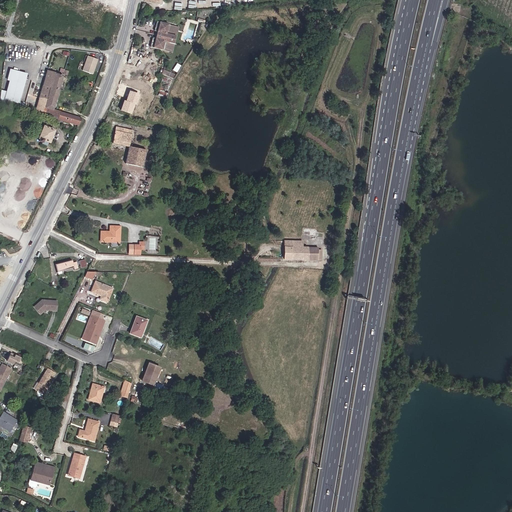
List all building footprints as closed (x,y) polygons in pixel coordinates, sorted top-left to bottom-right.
[(175,25),(160,21),(156,30),(154,37),(151,46),(166,49),(169,40),(172,42),(175,34),(172,33),(175,25)] [(94,73),(98,58),(86,55),(83,71),(94,73)] [(149,69),(151,73),(157,70),(150,59),(135,67),(138,75),(149,69)] [(140,78),(151,73),(149,69),(138,75),(140,78)] [(22,109),(29,76),(11,71),(9,82),(12,83),(8,102),(12,103),(11,106),(22,109)] [(50,71),(39,114),(42,115),(43,113),(47,114),(66,121),(68,112),(57,109),(65,75),(50,71)] [(172,77),(162,74),(157,88),(167,92),(172,77)] [(122,111),(134,114),(140,93),(128,90),(122,111)] [(81,125),(84,116),(68,112),(66,121),(81,125)] [(133,151),(134,148),(114,143),(118,127),(115,126),(110,147),(133,151)] [(134,148),(135,140),(137,131),(118,127),(114,143),(134,148)] [(59,132),(49,128),(43,143),(47,144),(47,146),(51,147),(53,142),(55,143),(59,132)] [(137,148),(134,148),(133,151),(129,164),(143,167),(147,151),(137,148)] [(64,160),(38,151),(32,168),(43,173),(42,177),(30,173),(27,182),(35,184),(34,187),(41,190),(42,187),(49,190),(64,160)] [(111,230),(107,230),(98,230),(98,240),(118,240),(118,224),(112,224),(111,230)] [(306,246),(306,239),(287,239),(286,257),(320,258),(320,255),(324,255),(324,246),(306,246)] [(73,260),(55,263),(57,272),(72,269),(73,272),(79,271),(77,262),(73,262),(73,260)] [(87,270),(84,276),(94,280),(98,270),(87,270)] [(113,286),(94,280),(90,290),(99,294),(98,297),(108,300),(113,286)] [(57,312),(58,300),(37,298),(37,308),(39,309),(39,310),(57,312)] [(103,317),(105,312),(93,308),(91,313),(103,317)] [(151,317),(139,312),(132,332),(144,336),(151,317)] [(89,327),(84,338),(94,341),(103,317),(91,313),(86,326),(89,327)] [(22,358),(10,351),(5,359),(11,362),(13,359),(19,362),(22,358)] [(0,366),(0,391),(12,368),(2,363),(0,366)] [(121,378),(125,371),(109,363),(106,370),(121,378)] [(142,381),(154,384),(159,366),(148,363),(142,381)] [(48,364),(34,386),(40,389),(48,378),(49,379),(56,369),(48,364)] [(104,384),(94,381),(89,401),(99,403),(104,384)] [(132,383),(125,381),(122,391),(129,393),(132,383)] [(63,383),(59,398),(64,399),(67,385),(63,383)] [(0,416),(0,425),(11,432),(17,419),(3,411),(0,416)] [(96,440),(101,421),(90,418),(87,429),(81,428),(79,436),(96,440)] [(119,420),(112,418),(110,425),(117,427),(119,420)] [(28,426),(22,425),(19,437),(24,438),(28,426)] [(74,453),(68,476),(79,479),(85,456),(74,453)] [(36,462),(35,466),(54,471),(55,467),(36,462)] [(54,471),(35,466),(32,479),(51,484),(54,471)]
